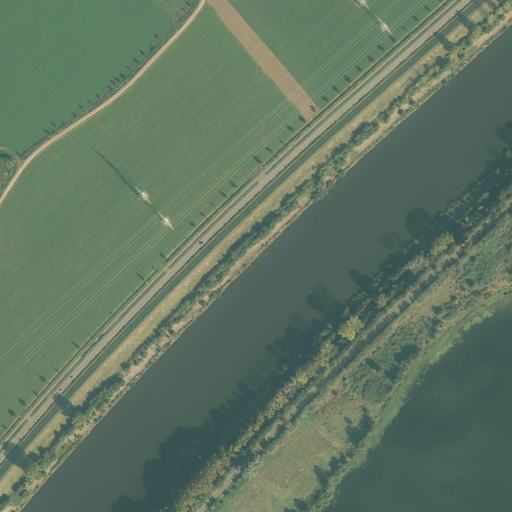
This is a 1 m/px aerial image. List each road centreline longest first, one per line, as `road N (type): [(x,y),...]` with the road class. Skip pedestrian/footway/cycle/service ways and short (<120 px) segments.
road 1 (tertiary): [(0,458),(171,272),(467,0)]
road 2 (unclassified): [(200,511),(342,363),(511,204)]
road 3 (track): [(204,0),(144,68),(35,157),(0,200)]
